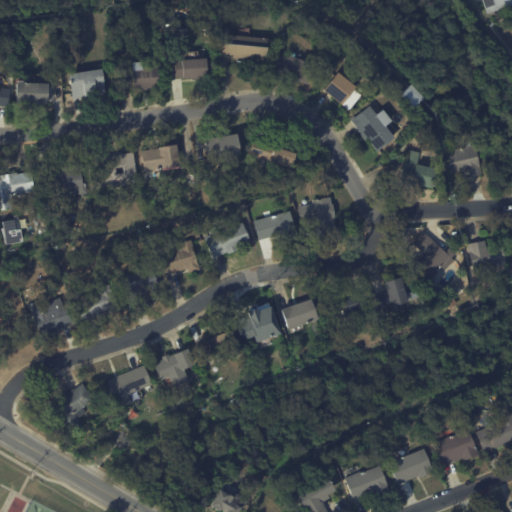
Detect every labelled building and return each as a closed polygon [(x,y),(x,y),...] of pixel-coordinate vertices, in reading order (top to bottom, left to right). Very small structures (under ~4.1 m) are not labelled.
[(511,0),(511,2),(486,13),(481,0),(511,0)] [(221,35),(267,39),(264,64),(239,62),(239,63),(236,62),(217,60),(220,35),(221,35)] [(284,76),(271,71),(277,54),(288,59),(289,56),(293,58),(295,53),(302,55),(300,61),(314,67),(307,86),(284,76)] [(182,80),(181,80),(180,78),(170,79),(168,62),(204,59),(206,78),(182,80)] [(147,89),(142,89),(142,87),(123,88),(122,72),(131,72),(130,63),(140,62),(140,69),(156,68),(157,88),(147,89)] [(86,64),(88,72),(100,70),(104,96),(72,100),(72,95),(65,96),(64,87),(70,86),(67,65),(86,63),(86,64)] [(331,98),(322,91),(337,73),(355,88),(353,90),(361,96),(349,110),(342,104),(341,106),(331,98)] [(46,85),(47,85),(46,105),(14,104),(15,83),(46,85)] [(0,88),(9,90),(6,107),(0,106),(0,88)] [(365,140),(350,121),(369,107),(394,139),(376,152),(367,140),(365,141),(365,140)] [(208,158),(204,140),(236,134),(239,155),(208,161),(208,158)] [(480,175),(466,178),(464,172),(451,175),(445,152),(463,148),(462,143),(470,141),(472,146),(475,146),(482,175),(480,175)] [(254,142),(295,155),(290,169),(271,163),(269,172),(259,169),(262,160),(249,156),(253,142),(254,142)] [(175,147),(177,168),(143,172),(141,151),(158,150),(157,148),(175,146),(175,147)] [(438,149),(440,166),(429,167),(428,157),(433,156),(432,150),(438,149)] [(401,179),(407,150),(420,153),(418,165),(435,169),(430,190),(400,183),(401,179)] [(126,186),(91,191),(88,172),(103,170),(102,157),(132,153),(136,184),(126,186)] [(393,165),(393,166),(387,161),(395,153),(400,158),(393,165)] [(75,195),(48,199),(45,170),(84,165),(87,194),(75,195)] [(0,175),(17,173),(17,174),(31,173),(33,193),(11,196),(13,209),(0,210),(0,175)] [(325,237),(317,238),(316,222),(300,224),(299,207),(313,205),(312,200),(330,198),(330,206),(333,206),(334,219),(333,219),(335,236),(325,237)] [(271,237),(258,241),(254,222),(266,219),(265,213),(270,212),(272,217),(289,212),(294,231),(271,237)] [(0,220),(4,244),(23,241),(19,217),(0,220)] [(234,253),(227,255),(227,253),(212,258),(205,237),(210,235),(209,229),(216,227),(218,231),(242,223),(249,244),(235,249),(236,252),(234,253)] [(424,234),(443,251),(448,246),(457,253),(452,259),(454,261),(445,271),(441,267),(428,281),(414,269),(426,255),(413,243),(423,233),(424,234)] [(188,272),(187,269),(165,276),(159,256),(181,249),(179,244),(190,241),(199,269),(188,272)] [(505,264),(506,265),(474,272),(470,253),(471,253),(469,245),(485,241),(487,250),(502,247),(505,264)] [(142,298),(126,303),(117,279),(134,273),(135,275),(151,269),(158,288),(142,294),(143,297),(142,298)] [(403,288),(407,303),(379,312),(375,297),(387,294),(384,283),(400,279),(403,288)] [(97,316),(81,322),(71,294),(83,289),(86,297),(98,293),(97,290),(108,286),(118,311),(106,315),(105,313),(97,316)] [(367,293),(374,314),(357,318),(358,321),(336,328),(328,301),(366,290),(367,293)] [(74,324),(41,338),(28,305),(36,302),(38,307),(63,297),(74,324)] [(304,326),(300,327),(300,326),(297,327),(298,329),(294,330),(293,329),(288,331),(281,311),(310,300),(317,321),(304,326)] [(270,326),(263,328),(265,334),(256,338),(253,332),(244,336),(236,315),(271,302),(278,322),(270,326)] [(195,346),(230,332),(236,348),(225,352),(228,361),(219,365),(215,357),(202,362),(195,346)] [(184,373),(188,381),(173,389),(168,378),(160,382),(152,365),(162,360),(161,358),(171,353),(173,356),(186,350),(193,366),(183,371),(184,373)] [(149,386),(127,395),(130,403),(117,409),(105,382),(143,366),(151,385),(149,386)] [(66,394),(72,390),(72,391),(82,384),(94,401),(82,409),(85,414),(76,421),(81,427),(69,436),(46,403),(60,393),(62,396),(66,394)] [(511,443),(511,444),(509,445),(508,442),(483,452),(476,433),(499,424),(494,411),(508,405),(511,414),(511,443)] [(453,462),(442,467),(433,445),(445,440),(442,433),(449,430),(452,437),(469,430),(479,456),(464,462),(463,459),(453,462)] [(118,449),(112,440),(122,432),(131,443),(120,451),(118,449)] [(421,479),(420,480),(419,477),(398,486),(389,465),(400,460),(396,452),(406,448),(409,456),(423,450),(433,474),(421,479)] [(365,498),(353,503),(344,480),(379,467),(387,490),(365,498)] [(330,500),(324,503),(328,511),(305,511),(298,498),(328,482),(336,497),(330,500)] [(237,494),(248,500),(241,511),(223,511),(221,510),(220,511),(218,511),(210,508),(219,492),(226,497),(229,492),(234,494),(235,493),(237,494)]
